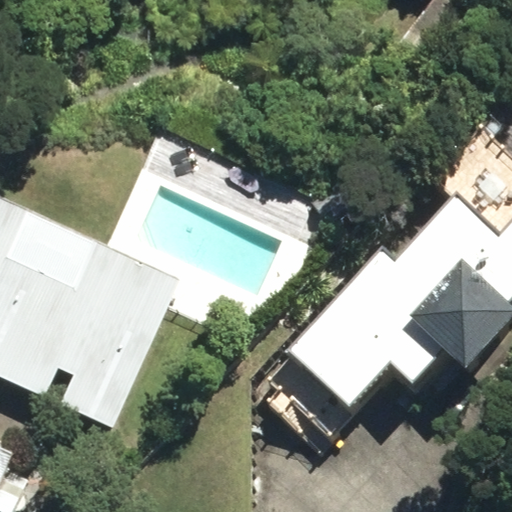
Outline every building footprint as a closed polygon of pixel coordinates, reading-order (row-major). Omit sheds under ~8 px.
[(442,0),(404,46),(442,76),(503,0),(442,0)] [(286,370),(348,425),(388,382),(412,403),(442,371),(465,392),(511,340),(511,332),(506,328),(511,321),(511,131),(509,135),(497,125),(433,193),(455,214),(394,280),(380,266),(286,370)] [(313,206),(326,225),(353,207),(340,187),(313,206)] [(68,407),(117,430),(185,288),(98,248),(78,292),(12,261),(32,217),(0,202),(0,376),(53,401),(64,375),(80,382),(68,407)] [(0,495),(18,455),(0,446),(0,495)]
